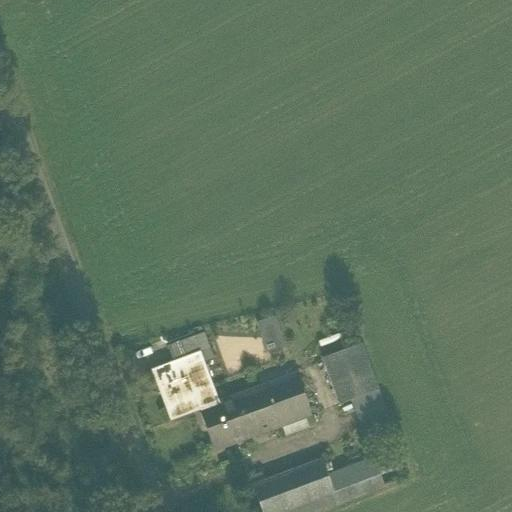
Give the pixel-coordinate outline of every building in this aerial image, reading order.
[(203,335),(192,339),(198,354),(200,361),(211,357),(203,335)] [(192,339),(168,348),(173,363),(198,354),(192,339)] [(361,345),(322,360),(339,405),(353,400),(377,391),(378,391),(361,345)] [(173,363),(151,371),(165,410),(194,400),(198,411),(216,405),(200,361),(198,354),(173,363)] [(294,376),(232,399),(248,439),(309,416),(294,376)] [(377,391),(353,400),(366,435),(390,425),(377,391)] [(216,405),(198,411),(213,451),(248,439),(232,399),(216,405)] [(169,422),(198,411),(194,400),(165,410),(169,422)] [(367,461),(378,488),(383,487),(373,459),(367,461)] [(367,461),(326,477),(336,504),(378,488),(367,461)] [(321,462),(251,488),(260,511),(316,511),(336,504),(326,477),(321,462)]
